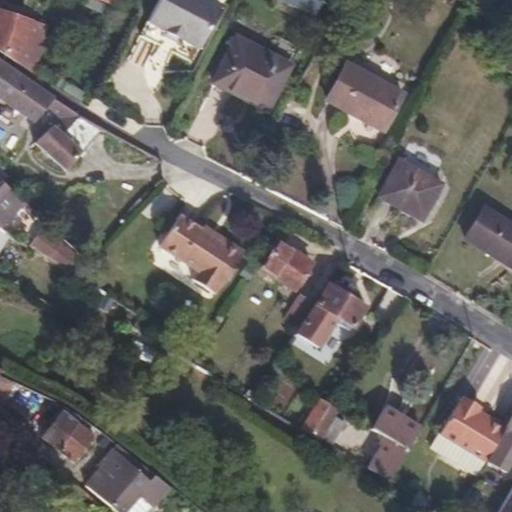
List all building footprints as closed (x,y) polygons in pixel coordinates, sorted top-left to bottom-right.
[(221,6),(210,0),(156,0),(147,19),(200,47),(221,6)] [(277,0),(278,0),(301,13),(308,0),(277,0)] [(42,25),(0,11),(0,50),(22,66),(34,69),(44,39),(38,37),(42,25)] [(291,64),(235,38),(213,83),(267,110),(291,64)] [(0,59),(0,96),(34,120),(43,111),(57,121),(34,144),(65,170),(82,151),(64,134),(80,115),(0,59)] [(401,93),(347,64),(328,101),(382,129),(401,93)] [(443,185),(397,161),(379,195),(422,219),(443,185)] [(0,181),(0,199),(8,190),(0,181)] [(511,224),(483,207),(465,238),(511,266),(511,224)] [(244,251),(219,236),(217,239),(202,229),(179,214),(159,246),(196,270),(191,277),(215,292),(220,284),(222,286),(244,251)] [(217,239),(219,236),(204,226),(202,229),(217,239)] [(0,228),(0,248),(9,234),(0,228)] [(75,275),(85,258),(45,236),(36,250),(75,275)] [(280,241),(263,268),(295,288),(311,261),(280,241)] [(365,307),(326,283),(313,302),(352,327),(365,307)] [(287,317),(299,325),(313,302),(301,295),(287,317)] [(0,403),(1,404),(12,383),(0,376),(0,403)] [(280,377),(266,399),(285,411),(299,388),(280,377)] [(441,432),(486,461),(496,444),(505,429),(479,413),(484,406),(466,397),(462,402),(460,401),(441,432)] [(336,414),(339,410),(321,400),(303,428),(321,439),(323,437),(336,414)] [(389,479),(421,425),(387,405),(373,427),(382,433),(375,445),(378,447),(367,466),(389,479)] [(41,437),(55,449),(57,448),(75,425),(61,413),(41,437)] [(336,414),(323,437),(334,442),(346,421),(336,414)] [(511,417),(505,429),(496,444),(511,453),(511,417)] [(75,425),(57,448),(71,460),(90,436),(75,425)] [(165,511),(180,495),(126,453),(109,473),(111,475),(97,493),(118,511),(142,511),(148,506),(155,511),(165,511)] [(511,511),(511,489),(498,511),(511,511)]
